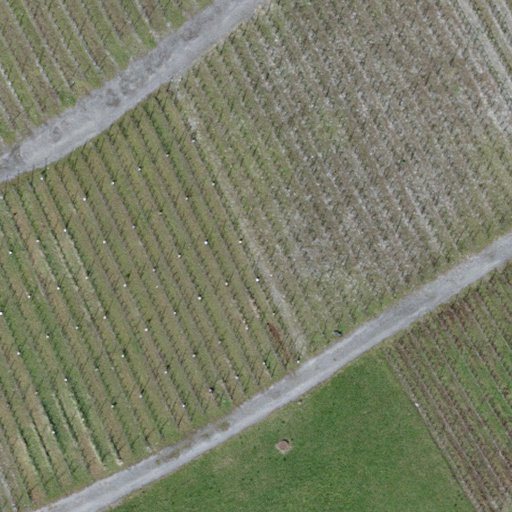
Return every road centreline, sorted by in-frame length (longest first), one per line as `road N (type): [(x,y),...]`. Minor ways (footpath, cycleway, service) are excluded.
road 1 (track): [(87,511),(148,486),(511,253)]
road 2 (track): [(0,165),(159,80),(253,0)]
